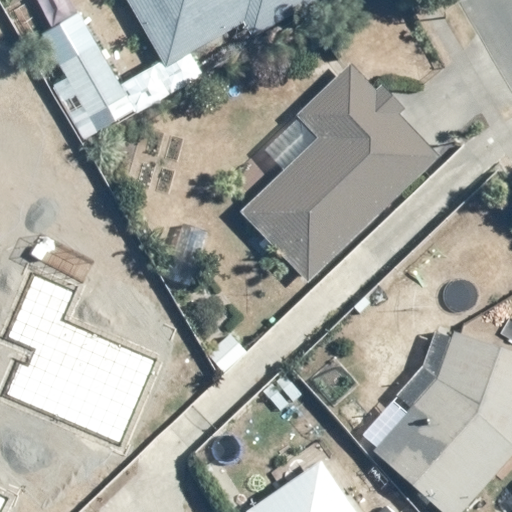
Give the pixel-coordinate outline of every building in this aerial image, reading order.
[(120,0),(159,68),(240,22),(247,35),(309,0),(120,0)] [(124,93),(76,14),(40,36),(88,115),(124,93)] [(438,160),(350,67),(298,116),(321,140),(241,216),(307,285),(438,160)] [(461,511),(510,465),(511,459),(511,353),(456,332),(433,395),(378,448),(439,511),(461,511)] [(351,511),(319,466),(253,511),(351,511)]
